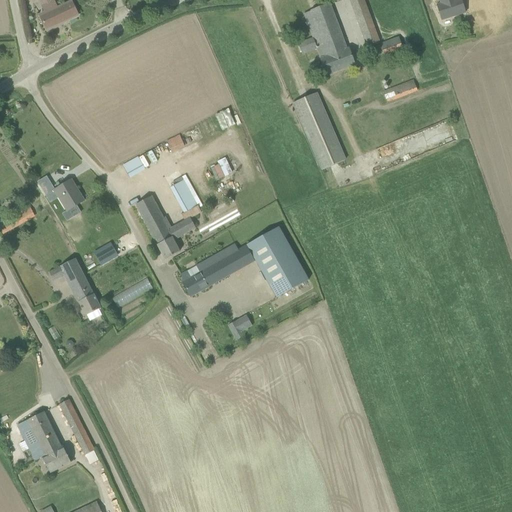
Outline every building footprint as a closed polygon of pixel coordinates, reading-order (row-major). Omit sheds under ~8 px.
[(465,13),(461,0),(439,0),(441,4),(437,5),(442,20),(465,13)] [(54,1),(43,7),(45,13),(39,16),(47,32),(59,27),(58,25),(78,16),(72,2),(58,9),(54,1)] [(481,1),(471,4),(477,23),(487,20),(481,1)] [(329,5),(322,8),(304,14),(313,38),(298,44),(302,55),(317,49),(327,76),(355,65),(349,48),(346,49),(329,5)] [(380,42),(370,16),(357,20),(367,46),(380,42)] [(399,37),(379,44),(384,56),(403,49),(399,37)] [(418,91),(413,80),(392,88),(383,91),(388,103),(418,91)] [(316,93),(293,103),(322,170),(345,160),(316,93)] [(174,157),(195,149),(193,143),(185,146),(180,135),(167,140),(174,157)] [(129,177),(145,170),(139,156),(123,164),(129,177)] [(218,165),(213,167),(219,178),(223,176),(218,165)] [(184,180),(170,188),(176,199),(190,191),(184,180)] [(57,208),(61,215),(62,215),(84,201),(80,194),(78,195),(69,182),(55,190),(63,204),(57,208)] [(196,228),(191,218),(190,218),(168,230),(151,197),(136,205),(165,260),(180,252),(174,240),(196,228)] [(0,228),(3,235),(35,216),(29,205),(0,221),(0,228)] [(279,227),(247,245),(277,298),(309,280),(279,227)] [(110,244),(94,253),(101,265),(117,256),(110,244)] [(191,297),(241,269),(232,254),(238,250),(235,245),(180,275),(184,282),(183,283),(191,297)] [(65,275),(86,316),(87,315),(90,321),(102,315),(99,309),(101,308),(76,259),(49,272),(54,281),(65,275)] [(118,307),(153,288),(148,279),(112,297),(118,307)] [(250,322),(239,328),(241,332),(234,336),(236,341),(245,336),(242,332),(252,327),(250,322)] [(69,400),(60,405),(85,456),(95,451),(69,400)] [(62,447),(45,413),(44,412),(18,425),(35,461),(43,457),(51,473),(71,463),(70,462),(63,447),(62,447)] [(101,511),(97,502),(76,511),(101,511)]
